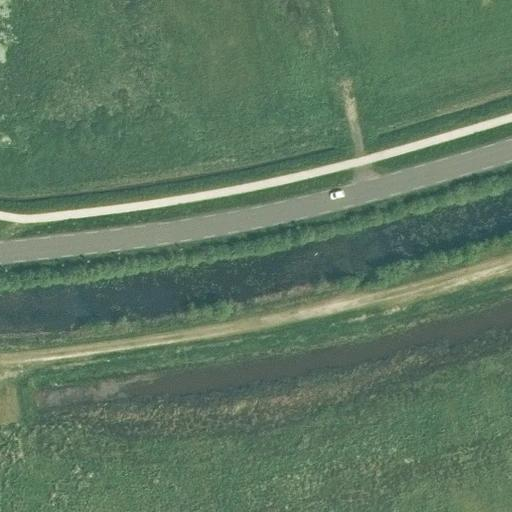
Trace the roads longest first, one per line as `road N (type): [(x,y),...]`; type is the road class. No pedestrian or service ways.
road 1 (tertiary): [(511,147),(252,217),(0,252)]
road 2 (track): [(511,254),(267,319),(0,355)]
